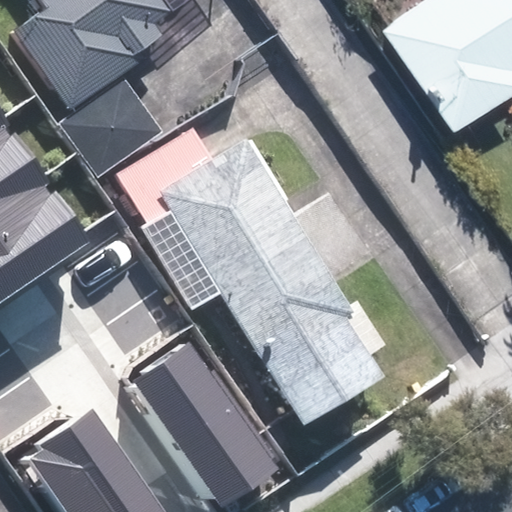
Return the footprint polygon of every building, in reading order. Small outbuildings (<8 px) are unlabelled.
[(38,0),(42,6),(9,29),(64,107),(135,58),(131,52),(158,33),(150,21),(165,11),(156,0),(38,0)] [(511,50),(511,0),(404,0),(377,19),(447,119),(511,73),(511,59),(508,54),(511,50)] [(121,77),(57,121),(94,174),(158,131),(121,77)] [(0,204),(43,176),(3,117),(0,118),(0,204)] [(145,223),(165,211),(295,421),(377,371),(341,312),(347,308),(240,135),(206,156),(187,126),(113,171),(145,223)] [(0,296),(86,239),(43,176),(0,204),(0,296)] [(221,511),(282,470),(193,343),(127,389),(214,511),(221,511)] [(164,511),(91,408),(16,461),(52,511),(164,511)]
